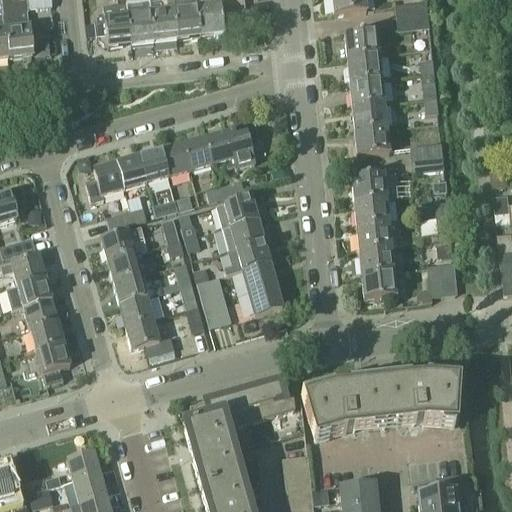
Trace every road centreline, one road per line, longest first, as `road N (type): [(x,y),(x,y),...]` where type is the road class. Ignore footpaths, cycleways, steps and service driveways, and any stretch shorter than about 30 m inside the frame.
road 1 (residential): [(327,342),(294,70)]
road 2 (residential): [(41,155),(294,70)]
road 3 (residential): [(112,403),(41,155)]
road 4 (residential): [(112,403),(327,342)]
road 5 (residential): [(294,70),(73,86)]
road 6 (residential): [(373,338),(511,322)]
